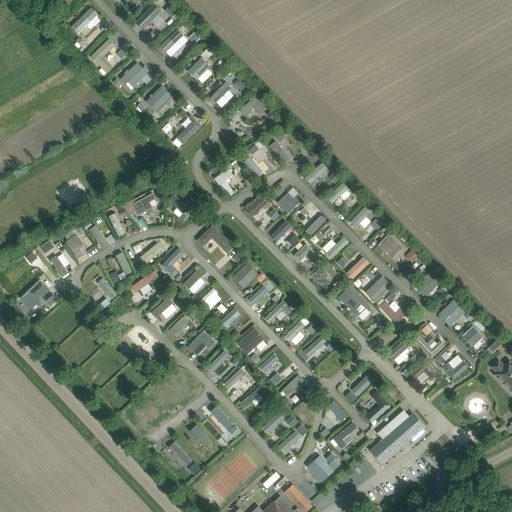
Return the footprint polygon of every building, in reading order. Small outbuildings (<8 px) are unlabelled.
[(154,21),(158,27),(168,20),(157,4),(136,19),(142,29),(154,21)] [(91,7),(72,27),(82,36),(101,16),(91,7)] [(91,42),(103,30),(100,26),(87,38),(91,42)] [(114,67),(104,57),(116,45),(109,38),(90,57),(107,74),(114,67)] [(197,80),(211,66),(202,57),(188,71),(197,80)] [(147,84),(155,76),(145,66),(143,68),(138,62),(121,79),(131,90),(142,79),(147,84)] [(216,91),(226,83),(223,80),(213,89),(216,91)] [(226,81),(212,98),(217,103),(232,86),(226,81)] [(164,86),(146,101),(156,112),(173,96),(164,86)] [(255,108),(260,114),(267,108),(256,96),(240,110),(246,116),(255,108)] [(181,124),(186,129),(178,136),(184,143),(202,126),(196,119),(192,122),(188,118),(181,124)] [(268,145),(284,162),(294,152),(281,138),(286,134),(281,128),(274,134),(277,136),(268,145)] [(259,151),(267,160),(272,156),(264,146),(259,151)] [(246,163),(258,175),(267,166),(256,154),(246,163)] [(320,159),(306,173),(312,179),(318,173),(321,176),(329,168),(320,159)] [(238,160),(232,163),(235,170),(241,167),(238,160)] [(227,181),(235,175),(229,168),(214,179),(227,196),(234,191),(227,181)] [(336,172),(330,178),(335,184),(342,178),(336,172)] [(343,179),(327,194),(333,200),(340,193),(344,196),(352,188),(343,179)] [(304,198),(293,187),(287,193),(283,188),(273,197),(289,213),(304,198)] [(173,212),(179,218),(194,204),(181,189),(170,199),(178,208),(173,212)] [(138,215),(159,205),(153,193),(132,204),(138,215)] [(253,217),(269,203),(262,196),(246,210),(253,217)] [(362,202),(347,216),(353,222),(368,208),(362,202)] [(311,236),(327,220),(322,214),(305,230),(311,236)] [(376,220),(372,224),(378,230),(382,226),(384,223),(380,219),(378,221),(376,220)] [(88,230),(101,248),(109,243),(96,225),(88,230)] [(201,237),(222,258),(234,247),(213,225),(201,237)] [(322,231),(326,237),(333,231),(328,226),(322,231)] [(388,230),(379,239),(393,255),(403,245),(388,230)] [(331,237),(323,245),(333,255),(349,239),(344,233),(336,241),(331,237)] [(79,247),(83,243),(77,234),(66,241),(78,259),(84,255),(79,247)] [(59,240),(54,243),(59,251),(64,247),(59,240)] [(173,264),(185,253),(177,245),(158,262),(174,279),(181,272),(173,264)] [(158,247),(146,251),(149,259),(160,254),(158,247)] [(71,274),(66,266),(70,264),(63,252),(51,259),(63,279),(71,274)] [(122,272),(112,275),(114,282),(132,276),(125,252),(117,254),(122,272)] [(327,261),(312,276),(323,287),(329,281),(323,276),(328,271),(334,277),(338,272),(327,261)] [(243,288),(259,274),(248,262),(233,276),(243,288)] [(139,264),(134,267),(137,274),(143,271),(139,264)] [(369,269),(355,282),(362,290),(376,277),(369,269)] [(195,270),(185,285),(191,289),(202,274),(195,270)] [(430,270),(416,283),(424,292),(438,278),(430,270)] [(383,273),(367,289),(374,297),(391,281),(383,273)] [(102,310),(119,294),(100,274),(92,281),(99,290),(91,298),(102,310)] [(141,289),(144,294),(153,289),(146,278),(131,286),(135,293),(141,289)] [(349,282),(339,293),(358,313),(369,302),(349,282)] [(264,294),(270,289),(265,284),(253,295),(262,304),(268,298),(264,294)] [(445,284),(438,291),(443,295),(449,289),(445,284)] [(200,295),(206,289),(201,285),(196,290),(200,295)] [(201,300),(205,305),(219,292),(214,287),(201,300)] [(393,292),(386,299),(389,303),(397,296),(393,292)] [(456,295),(440,311),(445,317),(453,309),(455,312),(464,303),(456,295)] [(153,312),(157,317),(160,314),(166,321),(179,309),(168,298),(153,312)] [(396,299),(389,305),(385,300),(379,306),(396,324),(408,312),(396,299)] [(277,315),(282,320),(292,311),(282,301),(265,318),(269,323),(277,315)] [(222,313),(227,310),(223,303),(218,306),(222,313)] [(234,307),(221,322),(228,328),(241,313),(234,307)] [(184,315),(169,331),(175,336),(190,320),(184,315)] [(239,320),(233,326),(239,332),(245,326),(239,320)] [(295,346),(305,336),(301,331),(307,326),(301,320),(285,335),(295,346)] [(477,320),(474,324),(482,332),(485,328),(477,320)] [(313,324),(307,329),(312,334),(318,329),(313,324)] [(477,350),(487,340),(473,325),(463,335),(477,350)] [(261,351),(269,344),(254,327),(237,343),(248,354),(256,346),(261,351)] [(419,329),(414,334),(431,352),(444,340),(440,336),(436,340),(432,336),(429,339),(419,329)] [(188,347),(198,356),(207,346),(209,348),(215,342),(203,330),(188,347)] [(389,350),(395,357),(410,342),(403,335),(389,350)] [(500,337),(489,347),(494,352),(504,341),(500,337)] [(331,343),(327,347),(331,352),(335,348),(331,343)] [(425,354),(410,369),(416,374),(424,366),(433,375),(421,386),(426,391),(444,374),(425,354)] [(449,358),(444,363),(457,376),(470,363),(463,355),(454,364),(449,358)] [(236,359),(232,363),(236,367),(240,363),(236,359)] [(498,373),(495,375),(511,392),(511,391),(511,363),(510,361),(504,366),(499,361),(492,367),(498,373)] [(240,369),(224,383),(230,389),(246,375),(240,369)] [(290,397),(305,380),(299,374),(283,390),(290,397)] [(369,374),(352,389),(358,396),(375,381),(369,374)] [(174,392),(178,389),(170,379),(160,388),(176,408),(183,403),(174,392)] [(261,384),(242,402),(247,407),(250,404),(253,408),(270,393),(261,384)] [(372,423),(393,407),(381,390),(373,396),(380,405),(366,415),(372,423)] [(351,392),(346,397),(352,403),(357,398),(351,392)] [(133,411),(148,428),(161,416),(146,399),(133,411)] [(302,404),(298,409),(310,420),(314,415),(302,404)] [(279,412),(263,427),(269,433),(285,418),(279,412)] [(413,413),(370,451),(383,465),(426,427),(413,413)] [(295,418),(288,422),(291,427),(298,423),(295,418)] [(344,440),(358,427),(353,421),(331,441),(340,451),(348,444),(344,440)] [(302,424),(296,429),(303,436),(308,431),(302,424)] [(279,446),(285,452),(302,436),(295,430),(279,446)] [(324,459),(320,455),(308,466),(322,482),(342,464),(332,453),(324,459)] [(196,463),(190,469),(195,475),(201,469),(196,463)] [(293,485),(285,492),(303,511),(306,511),(312,506),(293,485)] [(294,511),(295,511),(281,496),(274,503),(273,502),(263,511),(294,511)]
